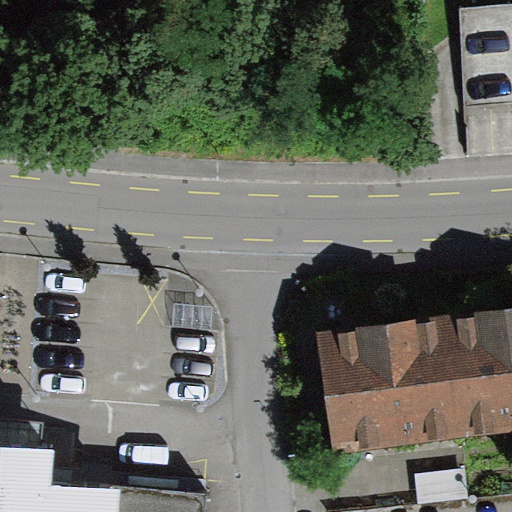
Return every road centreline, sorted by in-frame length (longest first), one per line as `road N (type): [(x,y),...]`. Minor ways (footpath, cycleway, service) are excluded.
road 1 (tertiary): [(511,213),(252,218),(0,200)]
road 2 (track): [(444,216),(439,0)]
